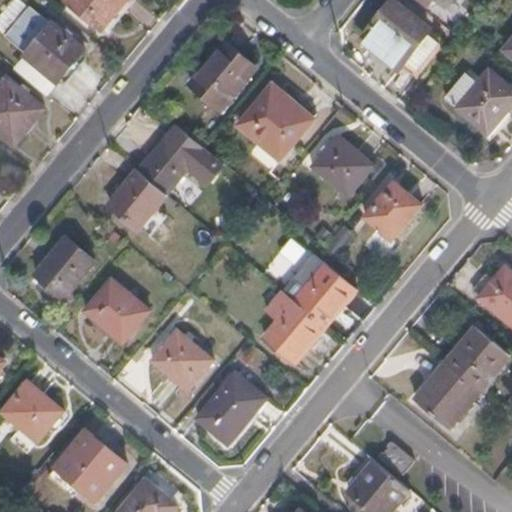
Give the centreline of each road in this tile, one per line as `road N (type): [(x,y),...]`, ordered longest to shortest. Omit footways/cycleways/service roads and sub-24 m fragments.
road 1 (residential): [(239,506),(489,200)]
road 2 (residential): [(0,245),(207,0)]
road 3 (residential): [(239,506),(0,299)]
road 4 (residential): [(489,200),(304,50)]
